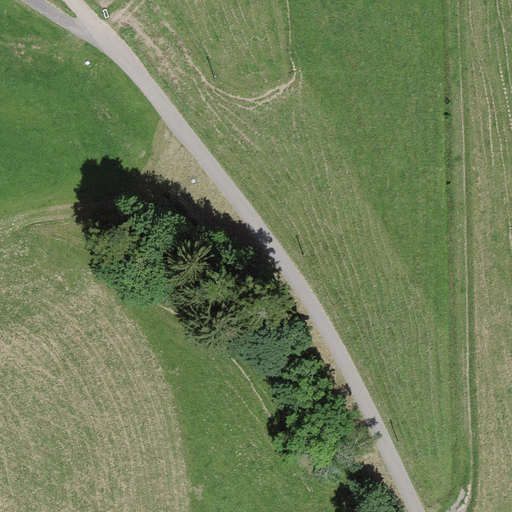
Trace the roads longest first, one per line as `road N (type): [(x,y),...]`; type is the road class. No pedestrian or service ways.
road 1 (unclassified): [(417,511),(290,271),(117,50)]
road 2 (track): [(453,511),(467,462),(452,0)]
